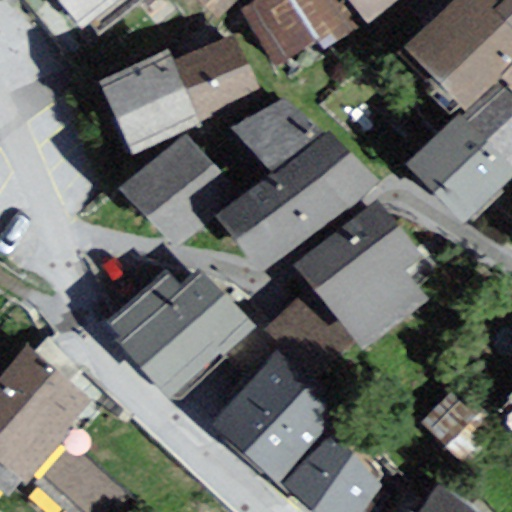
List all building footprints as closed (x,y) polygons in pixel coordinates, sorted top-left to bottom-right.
[(20,0),(51,38),(97,0),(20,0)] [(168,0),(188,20),(209,0),(168,0)] [(296,0),(266,0),(237,20),(270,69),(321,35),(296,0)] [(312,0),(349,33),(378,0),(312,0)] [(511,110),(511,0),(433,0),(380,55),(438,112),(475,75),(511,110)] [(255,95),(236,44),(171,69),(190,120),(255,95)] [(174,134),(149,63),(79,87),(104,158),(174,134)] [(511,165),(511,128),(477,95),(398,179),(451,229),(511,165)] [(283,139),(264,108),(202,131),(229,175),(283,139)] [(307,137),(181,232),(219,281),(344,186),(307,137)] [(191,179),(169,148),(92,201),(114,232),(191,179)] [(418,291),(367,223),(273,293),(324,361),(418,291)] [(225,334),(168,269),(90,338),(147,402),(225,334)] [(0,481),(69,411),(10,355),(0,365),(0,481)] [(334,438),(263,364),(199,426),(269,499),(334,438)] [(489,437),(449,399),(413,435),(453,474),(489,437)] [(64,430),(40,465),(105,509),(129,474),(64,430)] [(451,511),(424,491),(408,511),(451,511)]
